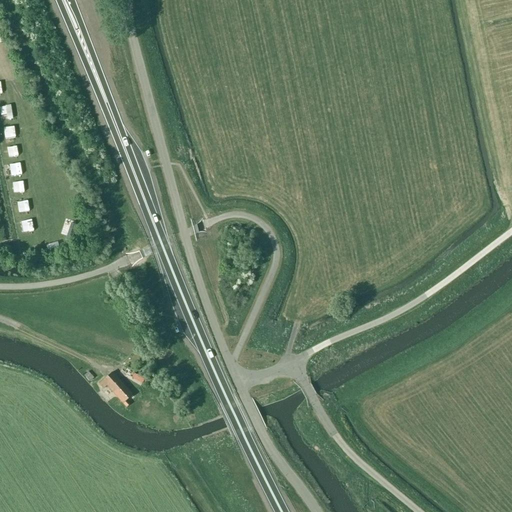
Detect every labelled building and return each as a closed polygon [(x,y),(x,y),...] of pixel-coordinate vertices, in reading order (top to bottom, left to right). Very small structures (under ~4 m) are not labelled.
[(8,106),(0,107),(0,114),(1,121),(10,119),(8,106)] [(14,125),(4,126),(5,139),(15,138),(14,125)] [(8,157),(18,156),(17,145),(7,146),(8,157)] [(21,161),(11,162),(12,175),(22,174),(21,161)] [(13,181),(16,193),(26,191),(22,179),(13,181)] [(27,199),(17,201),(20,213),(29,212),(27,199)] [(126,407),(129,404),(126,400),(132,395),(111,372),(99,384),(103,388),(106,386),(126,407)]
